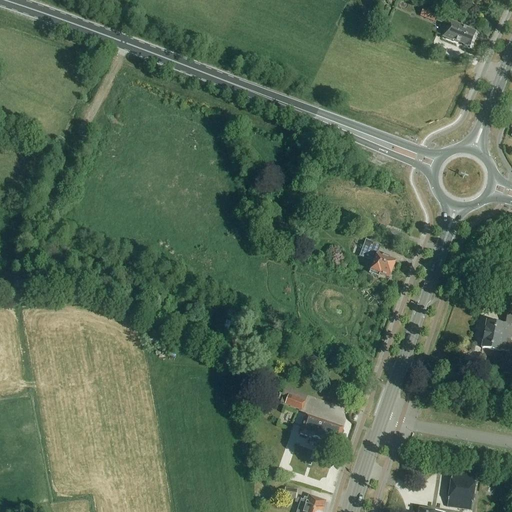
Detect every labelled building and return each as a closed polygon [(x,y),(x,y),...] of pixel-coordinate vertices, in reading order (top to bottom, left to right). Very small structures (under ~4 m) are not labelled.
[(425,19),(434,23),(437,16),(427,12),(425,19)] [(477,38),(478,35),(476,34),(477,32),(463,27),(463,26),(450,21),(444,38),(453,41),(454,40),(463,44),(464,46),(467,47),(467,46),(471,47),(474,38),(477,38)] [(371,23),(369,29),(375,31),(377,25),(371,23)] [(388,278),(394,262),(376,255),(380,246),(366,241),(360,257),(374,262),(369,274),(378,278),(379,275),(388,278)] [(504,374),(511,375),(511,346),(510,346),(511,343),(509,342),(511,327),(511,307),(509,307),(506,324),(504,325),(496,324),(487,322),(482,348),(496,350),(499,351),(499,350),(507,351),(505,360),(506,360),(504,374)] [(306,402),(288,395),(284,405),(302,412),(306,402)] [(336,447),(343,428),(306,416),(300,435),(312,439),(310,445),(319,448),(321,442),(336,447)] [(447,508),(471,511),(476,477),(452,473),(447,508)] [(321,511),(323,509),(322,508),(324,502),(308,496),(307,500),(303,499),(302,502),(300,502),(301,500),(296,498),(297,490),(285,489),(284,499),(295,500),(295,503),(299,504),(296,511),(321,511)]
